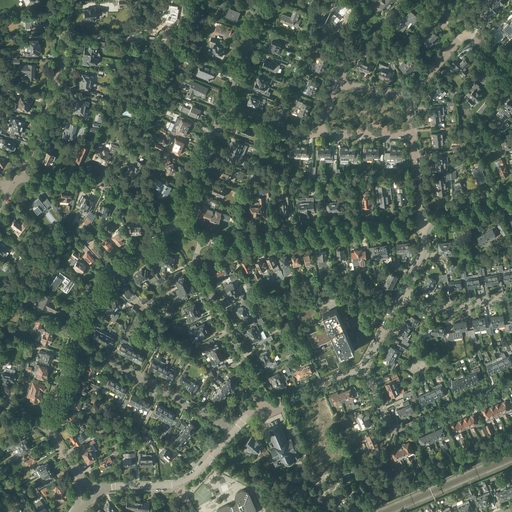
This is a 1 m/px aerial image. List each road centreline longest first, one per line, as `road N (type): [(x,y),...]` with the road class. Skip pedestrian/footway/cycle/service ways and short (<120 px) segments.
road 1 (residential): [(201,238),(217,244),(422,223)]
road 2 (residential): [(17,182),(54,94),(59,0)]
road 3 (residential): [(265,408),(198,274),(201,238)]
road 4 (residential): [(511,383),(399,430),(387,422),(369,380)]
road 5 (residential): [(232,432),(75,341)]
road 6 (residential): [(17,182),(61,177),(103,184),(172,223)]
road 7 (residential): [(75,341),(95,294),(172,223)]
road 8 (residential): [(103,487),(183,482),(232,432)]
road 9 (residential): [(172,223),(224,102)]
